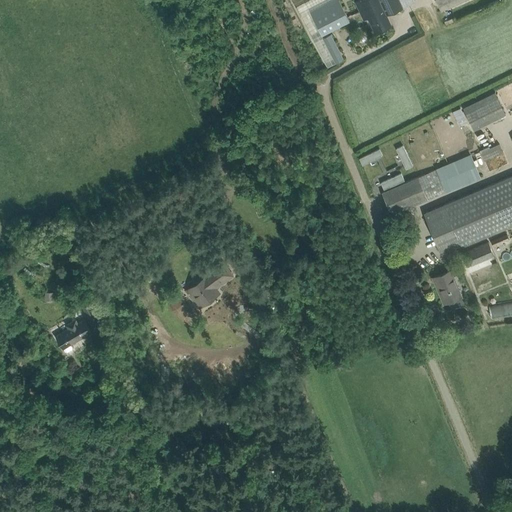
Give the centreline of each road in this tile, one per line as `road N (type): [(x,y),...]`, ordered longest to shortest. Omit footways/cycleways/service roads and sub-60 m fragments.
road 1 (unclassified): [(494,511),(326,100),(306,87)]
road 2 (unknown): [(314,92),(317,79),(406,35),(400,15)]
